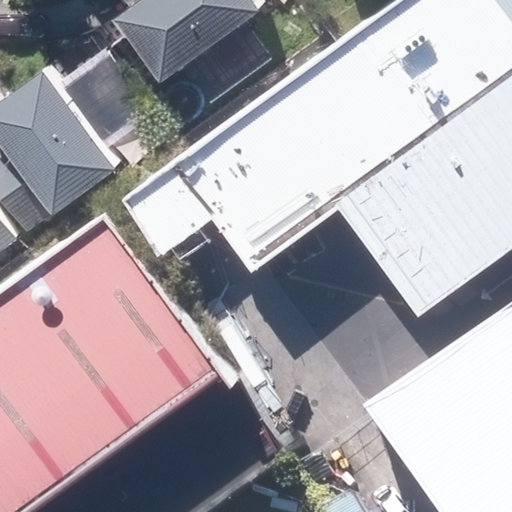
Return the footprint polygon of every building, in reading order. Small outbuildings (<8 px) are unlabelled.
[(157,85),(259,12),(250,0),(122,0),(127,7),(109,20),(157,85)] [(511,0),(409,0),(149,189),(229,298),(366,199),(445,308),(511,260),(511,0)] [(55,52),(0,91),(0,114),(63,202),(128,155),(55,52)] [(0,252),(27,233),(0,195),(0,252)] [(115,197),(0,280),(0,511),(13,511),(231,356),(115,197)] [(511,511),(511,332),(353,448),(399,511),(511,511)] [(377,511),(364,487),(333,504),(337,511),(377,511)]
